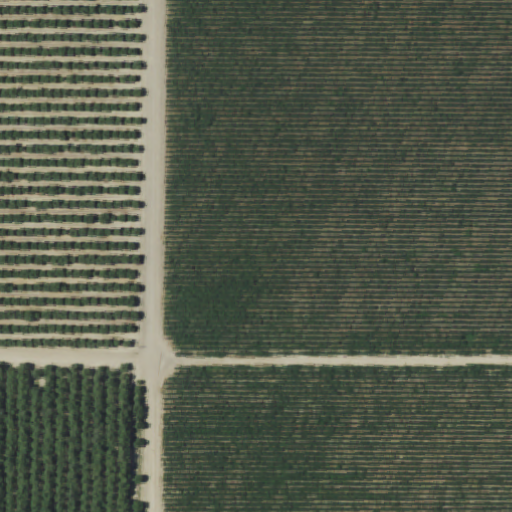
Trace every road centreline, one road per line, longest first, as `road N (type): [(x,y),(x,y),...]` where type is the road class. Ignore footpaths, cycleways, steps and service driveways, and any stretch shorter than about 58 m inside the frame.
road 1 (track): [(0,359),(511,364)]
road 2 (residential): [(150,511),(155,0)]
